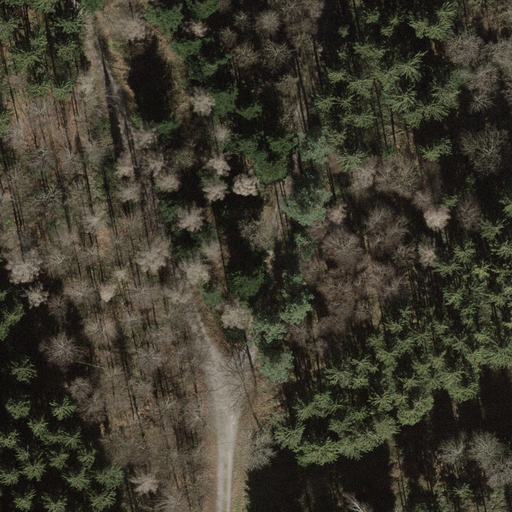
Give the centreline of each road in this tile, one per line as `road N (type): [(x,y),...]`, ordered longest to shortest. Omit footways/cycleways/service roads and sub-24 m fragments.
road 1 (track): [(224,448),(202,334),(78,0)]
road 2 (track): [(224,448),(324,0)]
